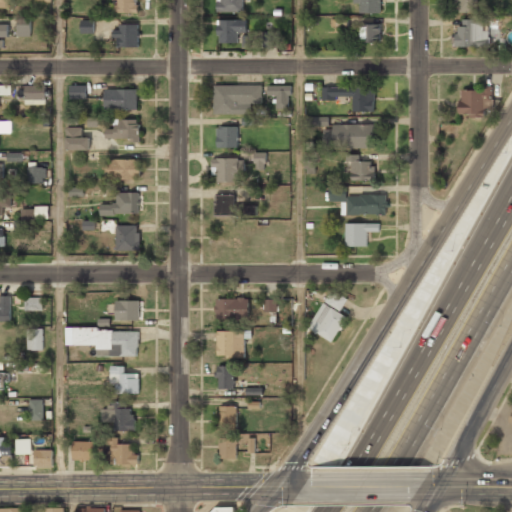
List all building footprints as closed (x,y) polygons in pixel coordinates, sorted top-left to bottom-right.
[(116,0),(116,12),(138,13),(138,0),(116,0)] [(243,11),(243,0),(217,0),(217,12),(243,11)] [(360,12),(381,13),(381,0),(355,0),(356,3),(360,3),(360,12)] [(478,0),(456,0),(456,11),(478,12),(478,0)] [(17,36),(31,36),(31,18),(18,17),(17,36)] [(238,43),(238,32),(248,32),(248,20),(219,19),(218,42),(238,43)] [(457,47),(488,46),(488,30),(483,30),(483,19),(463,19),(463,26),(456,26),(457,47)] [(81,32),(94,33),(94,20),(81,20),(81,32)] [(0,47),(4,48),(3,38),(9,37),(8,24),(0,24),(0,47)] [(361,42),(381,42),(381,24),(361,24),(361,42)] [(138,25),(113,26),(113,38),(118,38),(118,47),(139,47),(138,25)] [(262,47),(279,47),(279,32),(262,31),(262,47)] [(0,94),(12,94),(12,84),(0,84),(0,94)] [(262,84),(214,85),(214,114),(251,113),(251,103),(262,103),(262,84)] [(46,104),(46,85),(25,85),(25,104),(46,104)] [(87,99),(87,85),(70,85),(70,99),(87,99)] [(291,85),(268,85),(268,96),(277,96),(277,108),(290,108),(291,85)] [(353,111),(375,112),(375,87),(323,86),(322,100),(335,100),(335,96),(354,96),(353,111)] [(460,90),(461,114),(469,114),(469,118),(489,118),(489,86),(483,86),(483,89),(460,90)] [(138,89),(106,89),(105,109),(137,109),(138,89)] [(329,117),(305,116),(304,125),(329,126),(329,117)] [(88,126),(98,127),(99,118),(89,117),(88,126)] [(140,141),(139,119),(114,119),(114,129),(106,129),(106,138),(132,138),(132,141),(140,141)] [(0,129),(0,133),(12,133),(12,121),(0,121),(0,129)] [(374,124),(333,123),(333,129),(324,129),(324,148),(374,149),(374,124)] [(238,126),(217,126),(217,147),(238,147),(238,126)] [(90,150),(90,137),(83,137),(83,127),(67,127),(67,150),(90,150)] [(266,152),(255,152),(255,169),(266,169),(266,152)] [(359,154),(350,154),(351,181),(374,180),(374,161),(360,161),(359,154)] [(242,158),(212,158),(212,168),(218,168),(217,181),(242,182),(242,158)] [(141,178),(140,159),(109,159),(110,179),(141,178)] [(45,183),(45,167),(28,167),(27,183),(45,183)] [(329,201),(347,201),(346,185),(329,186),(329,201)] [(84,187),(70,187),(70,196),(83,197),(84,187)] [(12,206),(11,190),(0,190),(0,216),(2,217),(2,207),(12,206)] [(139,214),(139,192),(117,192),(117,204),(100,204),(100,215),(139,214)] [(257,216),(257,205),(235,204),(235,195),(215,194),(215,214),(257,216)] [(343,214),(386,215),(387,195),(344,194),(343,214)] [(48,207),(22,208),(22,219),(49,219),(48,207)] [(346,246),(368,246),(368,231),(379,231),(379,223),(346,223),(346,246)] [(116,251),(140,250),(139,225),(116,225),(116,251)] [(330,292),(324,301),(340,310),(348,298),(335,291),(333,294),(330,292)] [(11,296),(0,295),(0,321),(11,321),(11,296)] [(43,297),(25,297),(25,310),(43,310),(43,297)] [(216,298),(216,318),(249,318),(250,298),(216,298)] [(278,311),(278,299),(264,299),(264,312),(278,311)] [(139,320),(140,300),(116,300),(116,320),(139,320)] [(323,302),(308,327),(332,342),(347,317),(323,302)] [(110,318),(98,319),(98,327),(110,326),(110,318)] [(43,350),(44,328),(28,328),(28,349),(43,350)] [(97,356),(138,356),(138,328),(66,329),(67,345),(97,344),(97,356)] [(217,356),(245,357),(245,337),(251,338),(251,331),(218,331),(217,356)] [(218,388),(234,388),(235,366),(218,365),(218,388)] [(125,373),(125,366),(110,366),(111,384),(116,384),(116,394),(140,393),(139,373),(125,373)] [(43,399),(30,399),(30,420),(43,420),(43,399)] [(133,430),(132,401),(108,402),(108,409),(101,409),(102,422),(115,421),(115,430),(133,430)] [(219,423),(237,424),(237,406),(220,405),(219,423)] [(7,437),(0,436),(0,455),(13,455),(13,444),(7,444),(7,437)] [(111,465),(139,464),(139,454),(133,455),(133,443),(118,444),(118,438),(110,438),(111,465)] [(220,458),(238,458),(237,438),(219,438),(220,458)] [(17,454),(32,454),(31,439),(16,439),(17,454)] [(94,441),(73,441),(74,460),(95,460),(94,441)] [(35,467),(53,466),(53,450),(35,450),(35,467)]
